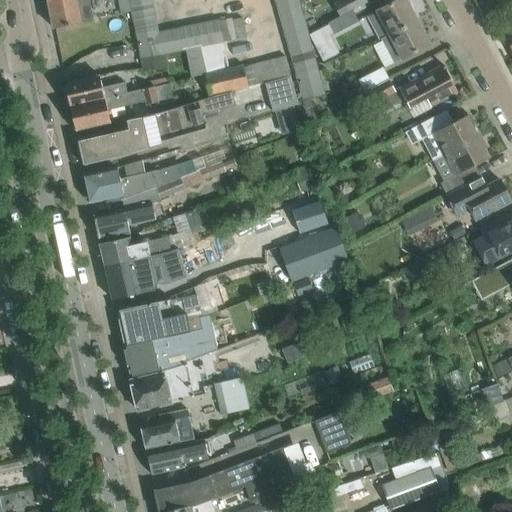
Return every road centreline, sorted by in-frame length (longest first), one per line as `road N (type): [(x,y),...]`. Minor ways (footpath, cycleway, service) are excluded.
road 1 (tertiary): [(115,511),(18,52)]
road 2 (residential): [(59,511),(0,251)]
road 3 (residential): [(511,107),(455,0)]
